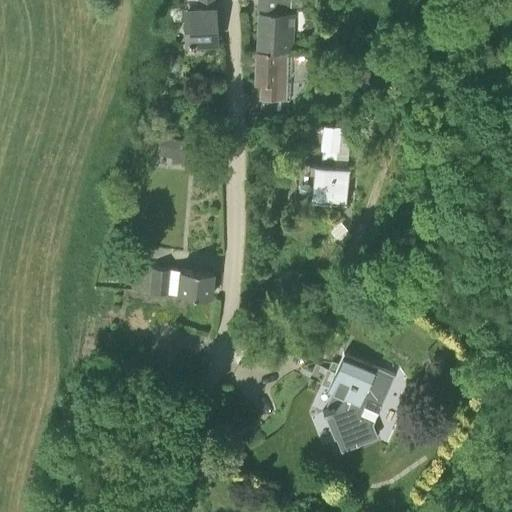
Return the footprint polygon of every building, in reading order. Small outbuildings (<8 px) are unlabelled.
[(185,44),(216,42),(213,0),(198,0),(199,8),(187,8),(188,24),(184,24),(185,44)] [(286,51),(290,51),(290,50),(292,50),(294,13),(287,13),(287,0),(258,0),(257,49),(286,51)] [(257,49),(255,83),(260,83),(259,97),(261,97),(260,116),(287,117),(290,51),(286,51),(257,49)] [(322,132),(323,124),(315,123),(314,131),(322,132)] [(338,150),(341,125),(323,124),(322,132),(320,148),(322,149),(320,165),(298,162),(294,197),(344,202),(347,170),(333,168),(335,150),(338,150)] [(157,154),(173,157),(172,161),(182,163),(187,142),(160,136),(157,154)] [(211,297),(213,271),(135,265),(133,289),(151,292),(211,297)] [(394,373),(343,351),(334,372),(335,373),(328,389),(334,391),(329,403),(330,406),(322,409),(323,412),(326,411),(328,414),(340,450),(378,436),(372,423),(394,373)]
